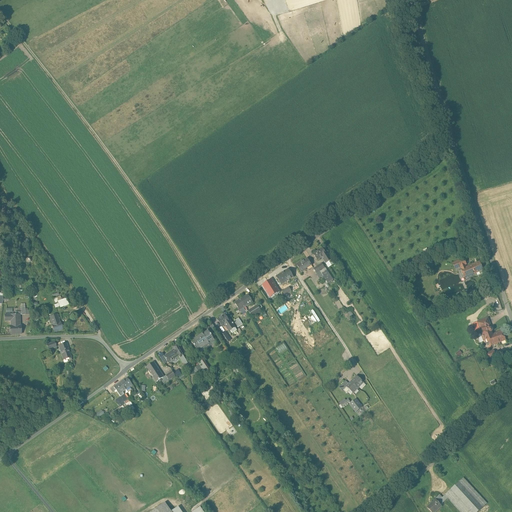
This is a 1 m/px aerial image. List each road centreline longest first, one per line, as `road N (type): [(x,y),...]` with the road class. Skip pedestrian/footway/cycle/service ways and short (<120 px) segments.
road 1 (unclassified): [(437,151),(124,369)]
road 2 (track): [(210,307),(143,201),(0,13)]
road 3 (unclassified): [(378,511),(511,390)]
road 4 (unclassified): [(511,316),(455,159)]
road 5 (unclassified): [(0,459),(124,369)]
road 6 (unclassified): [(0,340),(98,339),(124,369)]
road 7 (unclassified): [(445,127),(408,0)]
road 8 (track): [(284,257),(351,357)]
